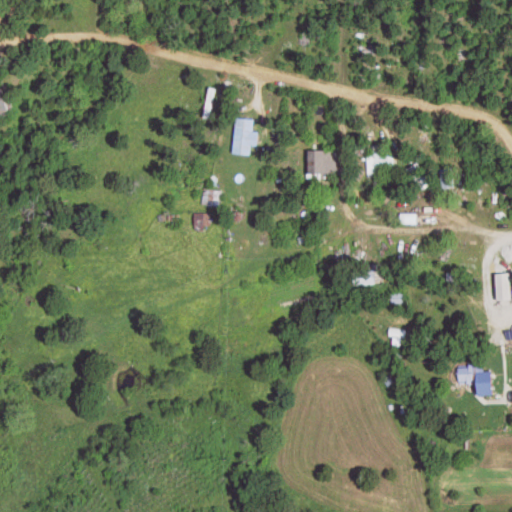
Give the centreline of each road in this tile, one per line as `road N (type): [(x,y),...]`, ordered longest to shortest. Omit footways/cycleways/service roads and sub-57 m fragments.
road 1 (residential): [(0,35),(134,38),(366,93),(441,102),(496,117),(511,130)]
road 2 (residential): [(511,241),(495,243),(428,219),(351,222)]
road 3 (residential): [(366,93),(435,196),(445,226)]
